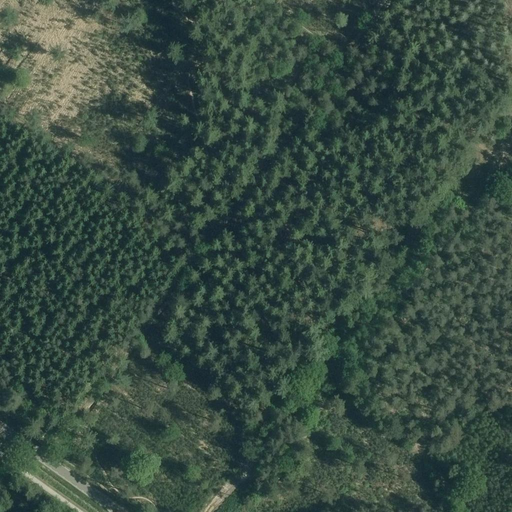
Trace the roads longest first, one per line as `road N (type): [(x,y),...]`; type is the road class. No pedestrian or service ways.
road 1 (track): [(511,143),(353,360),(272,430),(220,511)]
road 2 (track): [(380,0),(199,244)]
road 3 (track): [(465,511),(353,360)]
road 4 (tertiary): [(118,511),(0,426)]
